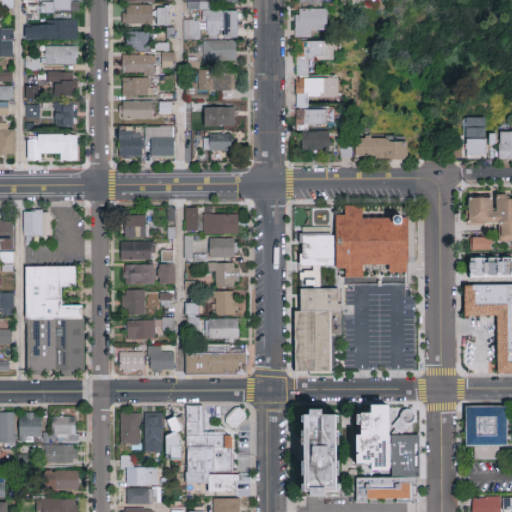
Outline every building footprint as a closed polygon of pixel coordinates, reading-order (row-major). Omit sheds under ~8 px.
[(13,0),(1,0),(1,8),(13,8),(13,0)] [(78,11),(78,0),(53,0),(53,10),(78,11)] [(239,0),(185,0),(189,0),(189,8),(211,8),(211,0),(240,1),(239,0)] [(152,24),(152,5),(122,5),(122,24),(152,24)] [(155,6),(155,25),(170,25),(170,6),(155,6)] [(295,9),(295,37),(313,37),(313,30),(326,30),(326,9),(295,9)] [(183,20),(183,38),(199,38),(199,28),(206,28),(206,37),(237,37),(237,10),(202,10),(202,20),(183,20)] [(77,20),(24,21),(24,40),(77,39),(77,20)] [(0,56),(13,56),(13,30),(0,29),(0,56)] [(149,32),(125,32),(125,50),(149,50),(149,32)] [(202,41),(202,61),(235,61),(235,41),(202,41)] [(334,41),(295,41),(295,75),(308,75),(308,60),(334,60),(334,41)] [(168,44),(155,43),(155,50),(168,51),(168,44)] [(43,46),(43,63),(78,63),(78,46),(43,46)] [(172,54),(161,53),(161,65),(172,65),(172,54)] [(122,74),(155,74),(155,55),(122,55),(122,74)] [(25,69),(38,69),(38,60),(25,60),(25,69)] [(12,71),(0,71),(0,81),(12,81),(12,71)] [(54,96),(73,96),(73,71),(47,71),(47,85),(54,85),(54,96)] [(197,82),(186,82),(186,98),(209,98),(209,90),(234,90),(234,71),(197,71),(197,82)] [(152,95),(152,77),(122,77),(122,95),(152,95)] [(295,107),(301,107),(301,126),(328,126),(328,108),(309,108),(309,97),(337,96),(336,77),(295,77),(295,107)] [(0,99),(12,99),(12,85),(0,85),(0,99)] [(25,98),(40,98),(40,85),(25,85),(25,98)] [(152,118),(152,101),(119,101),(119,118),(152,118)] [(0,114),(9,114),(9,102),(0,102),(0,114)] [(75,102),(54,102),(54,126),(75,126),(75,102)] [(160,102),(160,112),(171,112),(171,102),(160,102)] [(26,105),(26,117),(39,117),(38,105),(26,105)] [(234,106),(204,107),(204,126),(234,125),(234,106)] [(465,156),(486,155),(485,117),(464,118),(465,156)] [(15,124),(0,124),(0,155),(15,155),(15,124)] [(143,135),(136,135),(136,126),(119,126),(119,157),(143,157),(143,135)] [(174,157),(174,126),(146,126),(146,157),(174,157)] [(329,131),(300,131),(300,151),(329,151),(329,131)] [(511,132),(498,132),(498,159),(511,159),(511,132)] [(203,150),(231,150),(231,133),(203,133),(203,150)] [(78,161),(78,135),(28,135),(28,161),(41,161),(41,153),(59,153),(59,161),(78,161)] [(407,159),(407,138),(355,137),(355,158),(407,159)] [(350,157),(353,144),(341,142),(339,155),(350,157)] [(498,223),(498,241),(511,240),(511,196),(466,196),(466,224),(498,223)] [(185,231),(197,231),(197,208),(185,208),(185,231)] [(345,214),(345,208),(362,208),(362,217),(406,218),(406,269),(392,269),(392,263),(360,262),(360,274),(350,274),(350,266),(305,265),(305,233),(336,234),(337,216),(345,214)] [(51,237),(51,210),(24,210),(24,237),(51,237)] [(237,214),(203,214),(203,233),(237,233),(237,214)] [(123,237),(147,237),(147,215),(123,215),(123,237)] [(12,220),(0,220),(0,250),(12,250),(12,220)] [(192,236),(183,236),(183,257),(192,257),(192,236)] [(490,237),(469,237),(469,250),(490,250),(490,237)] [(237,238),(209,238),(209,257),(237,257),(237,238)] [(154,259),(154,241),(120,241),(120,259),(154,259)] [(12,270),(12,253),(1,253),(1,270),(12,270)] [(511,257),(468,257),(468,276),(511,276),(511,257)] [(158,284),(174,284),(174,263),(158,263),(158,284)] [(237,286),(237,263),(209,263),(209,274),(215,274),(215,286),(237,286)] [(155,284),(155,264),(122,264),(122,284),(155,284)] [(26,267),(27,372),(84,372),(84,305),(62,306),(61,287),(76,287),(76,266),(26,267)] [(293,309),(293,374),(328,373),(328,310),(342,310),(342,285),(315,285),(315,276),(303,276),(303,285),(300,285),(300,309),(293,309)] [(511,373),(494,373),(495,314),(464,314),(464,284),(511,284),(511,373)] [(146,290),(122,290),(122,315),(146,315),(146,290)] [(236,315),(236,291),(213,291),(213,315),(236,315)] [(0,294),(0,314),(12,313),(12,293),(0,294)] [(160,294),(160,305),(170,305),(170,294),(160,294)] [(185,315),(199,315),(199,304),(185,304),(185,315)] [(162,318),(163,330),(174,330),(174,318),(162,318)] [(237,339),(237,319),(205,319),(205,339),(237,339)] [(125,320),(125,339),(155,339),(155,320),(125,320)] [(10,330),(0,330),(0,343),(10,343),(10,330)] [(148,346),(148,372),(173,372),(173,346),(148,346)] [(184,375),(184,351),(245,350),(245,369),(240,369),(240,374),(184,375)] [(144,372),(144,352),(119,352),(119,372),(144,372)] [(9,362),(0,362),(0,370),(9,370),(9,362)] [(183,405),(185,484),(205,484),(206,493),(236,492),(236,484),(240,483),(240,473),(230,473),(229,436),(223,429),(203,429),(202,404),(183,405)] [(301,492),(309,492),(309,496),(324,496),(324,491),(338,491),(337,411),(320,411),(320,405),(307,405),(307,411),(301,411),(301,492)] [(507,448),(463,448),(462,405),(507,405),(507,448)] [(246,417),(237,407),(224,419),(234,429),(246,417)] [(389,407),(370,407),(370,415),(356,415),(356,426),(360,426),(360,437),(355,437),(355,466),(370,466),(370,474),(389,474),(389,407)] [(397,432),(413,433),(414,409),(398,409),(397,432)] [(0,412),(0,442),(15,442),(14,412),(0,412)] [(18,440),(41,440),(41,413),(18,413),(18,440)] [(140,413),(119,413),(119,447),(140,447),(140,413)] [(161,452),(161,413),(144,413),(144,452),(161,452)] [(76,417),(51,417),(51,440),(76,440),(76,417)] [(166,458),(180,458),(180,419),(166,419),(166,458)] [(77,444),(45,444),(45,462),(77,462),(77,444)] [(158,485),(158,467),(133,467),(133,456),(122,456),(122,485),(158,485)] [(78,470),(44,470),(44,489),(78,489),(78,470)] [(357,475),(357,502),(414,502),(413,483),(418,483),(418,475),(357,475)] [(159,504),(159,488),(126,488),(126,504),(159,504)] [(511,511),(511,494),(511,498),(469,498),(469,511),(511,511)] [(238,511),(238,498),(213,498),(213,511),(243,511),(238,511)] [(35,511),(42,511),(77,511),(77,499),(35,499),(35,511)]
